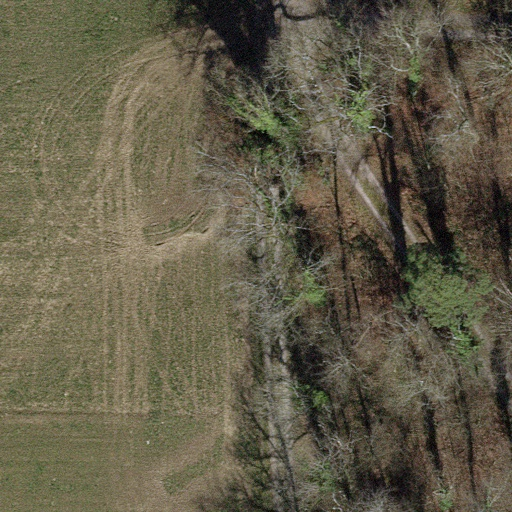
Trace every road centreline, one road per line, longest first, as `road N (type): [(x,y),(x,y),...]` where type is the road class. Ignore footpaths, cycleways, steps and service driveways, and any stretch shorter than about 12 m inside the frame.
road 1 (track): [(511,26),(294,25),(432,272),(511,389)]
road 2 (track): [(288,0),(313,511)]
